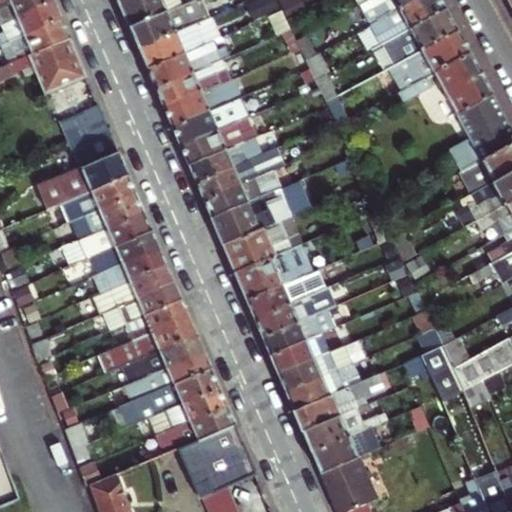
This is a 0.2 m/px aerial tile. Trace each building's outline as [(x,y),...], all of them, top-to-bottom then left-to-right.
[(0,0),(0,20),(4,19),(49,0),(0,0)] [(55,0),(49,0),(4,19),(11,36),(62,15),(58,6),(55,0)] [(120,0),(126,13),(131,24),(166,9),(161,0),(120,0)] [(280,0),(254,0),(262,16),(284,7),(280,0)] [(305,0),(283,0),(289,11),(306,2),(305,0)] [(358,28),(368,48),(379,42),(447,5),(443,0),(409,0),(372,20),(358,28)] [(363,0),(362,1),(372,20),(409,0),(363,0)] [(166,9),(131,24),(135,34),(139,43),(188,23),(179,3),(166,9)] [(379,42),(391,63),(459,26),(453,16),(447,5),(379,42)] [(66,24),(62,15),(11,36),(20,56),(70,35),(66,24)] [(197,44),(188,23),(139,43),(144,54),(148,64),(183,49),(197,44)] [(465,38),(459,26),(391,63),(404,86),(430,72),(436,69),(472,50),(465,38)] [(307,31),(298,36),(307,55),(316,50),(307,31)] [(87,72),(70,35),(20,56),(0,64),(0,77),(15,72),(14,69),(23,66),(26,72),(36,68),(46,89),(80,75),(87,72)] [(320,48),(316,50),(307,55),(317,75),(328,69),(331,68),(320,48)] [(183,49),(148,64),(152,75),(156,85),(192,70),(210,62),(205,51),(187,59),(183,49)] [(483,71),(472,50),(436,69),(459,110),(494,91),(483,71)] [(192,70),(156,85),(161,97),(165,104),(200,89),(218,82),(213,69),(195,77),(192,70)] [(339,92),(328,69),(317,75),(328,98),(339,92)] [(430,72),(404,86),(400,88),(404,95),(433,80),(430,72)] [(209,108),(227,101),(222,89),(204,97),(200,89),(165,104),(169,114),(173,123),(209,108)] [(502,106),(494,91),(459,110),(473,136),(452,147),(463,168),(495,152),(486,136),(511,122),(502,106)] [(349,115),(339,92),(328,98),(339,121),(349,115)] [(209,108),(173,123),(177,133),(181,142),(218,127),(248,114),(243,103),(231,109),(230,107),(212,115),(209,108)] [(69,197),(80,193),(130,172),(123,157),(100,104),(58,122),(76,166),(38,182),(48,206),(69,197)] [(511,123),(511,122),(486,136),(495,152),(511,142),(511,123)] [(222,135),(218,127),(181,142),(186,153),(190,163),(240,142),(244,140),(238,128),(222,135)] [(319,127),(274,145),(197,179),(201,189),(204,196),(254,174),(250,163),(257,160),(258,163),(323,136),(319,127)] [(245,151),(240,142),(190,163),(194,172),(197,179),(274,145),(271,135),(250,144),(252,148),(245,151)] [(493,180),(495,178),(511,169),(511,142),(495,152),(463,168),(475,190),(493,180)] [(334,162),(338,172),(360,162),(355,153),(334,162)] [(254,174),(204,196),(208,206),(211,214),(281,184),(277,173),(288,168),(285,161),(254,174)] [(511,169),(495,178),(493,180),(498,189),(478,200),(475,195),(462,202),(461,210),(468,221),(470,220),(511,197),(511,169)] [(134,183),(130,172),(80,193),(88,211),(137,191),(134,183)] [(296,178),(281,184),(211,214),(218,228),(223,240),(283,214),(307,204),(296,178)] [(137,191),(88,211),(96,230),(146,210),(141,200),(137,191)] [(69,197),(76,216),(88,211),(80,193),(69,197)] [(511,197),(470,220),(474,226),(498,214),(503,222),(486,233),(489,239),(504,231),(511,226),(511,197)] [(149,218),(146,210),(96,230),(81,236),(70,241),(66,243),(73,260),(94,251),(103,248),(118,242),(153,227),(149,218)] [(78,229),(81,236),(96,230),(88,211),(76,216),(73,218),(78,229)] [(286,221),(283,214),(223,240),(229,255),(234,268),(293,243),(283,222),(286,221)] [(388,219),(375,224),(380,238),(394,231),(388,219)] [(104,269),(125,260),(124,257),(141,249),(143,253),(161,246),(158,238),(153,227),(118,242),(103,248),(94,251),(101,270),(104,269)] [(81,236),(78,229),(68,234),(70,241),(81,236)] [(511,233),(507,236),(501,240),(508,250),(511,248),(511,233)] [(298,256),(293,243),(234,268),(241,283),(247,296),(283,279),(277,265),(298,256)] [(109,288),(133,278),(169,263),(165,255),(161,246),(143,253),(141,249),(124,257),(125,260),(104,269),(101,270),(109,288)] [(511,248),(508,250),(477,266),(482,275),(511,258),(511,248)] [(283,279),(304,270),(298,256),(277,265),(283,279)] [(138,292),(157,284),(158,289),(176,281),(173,272),(169,263),(133,278),(109,288),(95,294),(103,312),(119,305),(140,296),(138,292)] [(304,270),(283,279),(247,296),(251,306),(254,313),(305,292),(327,283),(319,264),(304,270)] [(180,290),(176,281),(158,289),(157,284),(138,292),(140,296),(119,305),(103,312),(110,328),(126,322),(146,313),(183,298),(180,290)] [(429,305),(420,287),(410,292),(417,310),(429,305)] [(305,292),(254,313),(258,323),(262,332),(312,311),(305,292)] [(134,340),(155,331),(153,327),(171,319),(173,323),(191,316),(188,309),(183,298),(146,313),(126,322),(134,340)] [(426,328),(438,323),(434,316),(429,305),(417,310),(426,328)] [(320,329),(312,311),(262,332),(266,342),(270,351),(320,329)] [(196,327),(191,316),(173,323),(171,319),(153,327),(155,331),(134,340),(103,352),(110,370),(131,361),(162,348),(198,333),(196,327)] [(320,329),(270,351),(274,360),(278,368),(328,347),(320,329)] [(139,379),(149,375),(170,366),(168,362),(187,354),(189,358),(206,351),(202,342),(198,333),(162,348),(131,361),(139,379)] [(511,359),(511,345),(507,334),(456,361),(467,384),(485,374),(504,363),(511,359)] [(456,361),(447,343),(425,352),(429,362),(443,396),(466,387),(465,384),(467,384),(456,361)] [(328,347),(278,368),(282,380),(286,388),(336,367),(328,347)] [(210,359),(206,351),(189,358),(187,354),(168,362),(170,366),(149,375),(139,379),(129,383),(135,398),(161,387),(176,381),(213,366),(210,359)] [(425,352),(404,361),(408,370),(429,362),(425,352)] [(336,367),(286,388),(290,398),(294,406),(344,385),(342,379),(359,371),(354,358),(336,367)] [(217,376),(213,366),(176,381),(161,387),(135,398),(123,403),(131,422),(160,409),(220,384),(217,376)] [(344,385),(294,406),(299,417),(303,426),(339,411),(335,404),(363,392),(364,395),(393,383),(387,368),(344,385)] [(491,390),(485,374),(467,384),(465,384),(466,387),(471,399),(491,390)] [(165,420),(158,431),(160,431),(177,423),(228,402),(224,393),(220,384),(160,409),(165,420)] [(339,411),(303,426),(307,438),(311,448),(361,426),(381,418),(373,397),(339,411)] [(232,412),(228,402),(177,423),(160,431),(168,450),(181,444),(184,443),(237,422),(232,412)] [(257,469),(237,422),(184,443),(205,492),(207,491),(215,511),(244,511),(232,480),(257,469)] [(370,448),(361,426),(311,448),(316,458),(321,469),(362,452),(370,448)] [(0,506),(22,498),(0,440),(0,506)] [(338,511),(373,511),(368,498),(379,494),(362,452),(321,469),(327,483),(338,511)] [(136,511),(135,507),(120,469),(90,482),(101,511),(136,511)] [(503,478),(500,470),(479,478),(492,511),(511,511),(511,498),(509,493),(503,478)] [(492,511),(479,478),(476,473),(462,479),(467,494),(477,490),(482,503),(465,509),(466,511),(492,511)] [(511,474),(503,478),(509,493),(511,498),(511,474)] [(435,492),(441,506),(450,502),(461,498),(455,483),(435,492)] [(466,511),(465,509),(461,498),(450,502),(454,511),(466,511)]
